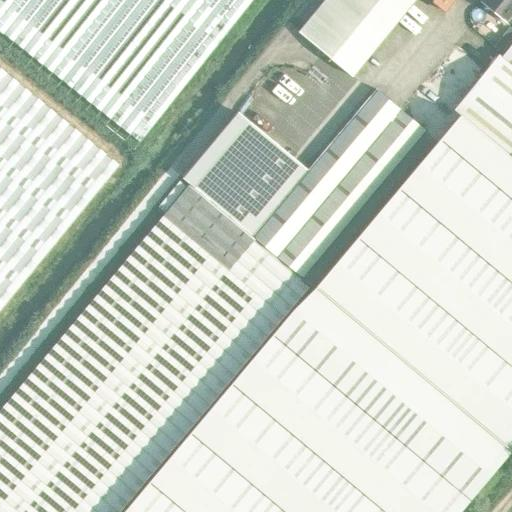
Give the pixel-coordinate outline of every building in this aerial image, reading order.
[(0,0),(0,31),(140,143),(253,0),(0,0)] [(326,0),(299,33),(352,76),(413,0),(430,0),(445,12),(454,0),(326,0)] [(511,0),(482,0),(481,1),(507,22),(511,15),(511,0)] [(497,43),(505,50),(511,40),(511,27),(510,26),(497,43)] [(511,46),(503,58),(499,55),(486,71),(455,109),(511,156),(511,46)] [(0,315),(123,166),(0,65),(0,315)] [(241,115),(185,182),(189,185),(300,278),(425,131),(376,90),(308,170),(241,115)] [(456,511),(511,447),(511,156),(455,109),(453,111),(459,116),(314,289),(126,511),(456,511)] [(163,216),(0,410),(0,511),(119,511),(310,286),(300,278),(189,185),(163,216)]
